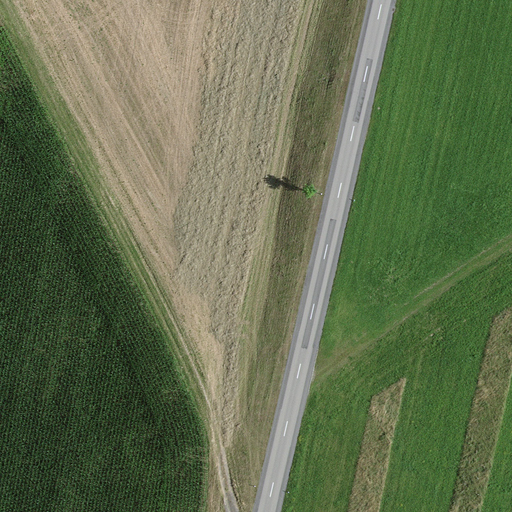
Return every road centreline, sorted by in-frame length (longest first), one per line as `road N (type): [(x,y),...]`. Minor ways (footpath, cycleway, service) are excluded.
road 1 (track): [(0,4),(194,377),(218,442),(229,511)]
road 2 (tertiary): [(381,0),(266,511)]
